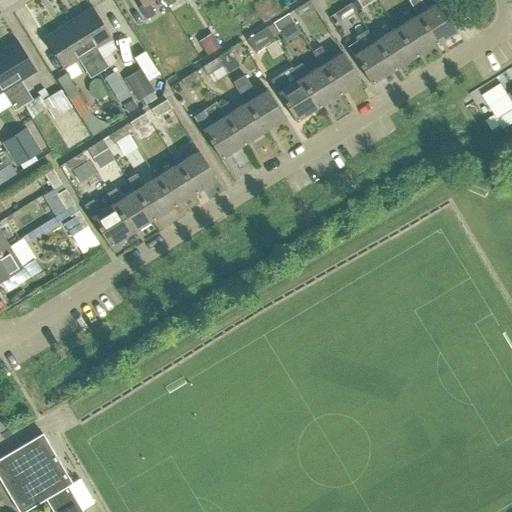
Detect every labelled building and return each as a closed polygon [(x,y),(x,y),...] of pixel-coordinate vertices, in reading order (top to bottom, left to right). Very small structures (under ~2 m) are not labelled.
[(149,2),(151,0),(139,0),(142,4),(139,6),(146,18),(155,13),(149,2)] [(299,17),(314,8),(308,0),(294,9),(299,17)] [(408,0),(417,14),(434,42),(456,29),(438,0),(426,8),(421,0),(408,0)] [(341,20),(356,10),(351,2),(335,11),(341,20)] [(67,22),(99,72),(108,66),(96,47),(111,37),(92,7),(67,22)] [(278,30),(293,21),(288,13),(273,22),(278,30)] [(413,55),(434,42),(417,14),(396,27),(413,55)] [(90,77),(99,72),(67,22),(43,37),(62,68),(78,58),(90,77)] [(254,51),(275,39),(267,26),(247,38),(254,51)] [(392,69),(413,55),(396,27),(374,40),(392,69)] [(371,82),(392,69),(374,40),(367,29),(355,36),(357,39),(347,45),(353,53),(371,82)] [(200,45),(207,56),(221,48),(214,36),(200,45)] [(47,108),(42,99),(39,95),(32,99),(20,80),(35,70),(16,40),(0,49),(0,67),(23,105),(23,104),(32,118),(47,108)] [(312,51),(320,64),(338,93),(360,80),(342,51),(329,59),(321,45),(312,51)] [(152,49),(140,54),(150,78),(162,74),(152,49)] [(207,74),(222,65),(217,57),(202,66),(207,74)] [(338,93),(320,64),(308,72),(301,62),(293,68),(299,78),(317,106),(338,93)] [(14,110),(23,105),(0,67),(0,92),(2,91),(14,110)] [(151,90),(153,89),(138,67),(123,77),(137,99),(151,90)] [(186,87),(200,78),(196,70),(181,80),(186,87)] [(245,102),(263,131),(284,117),(266,88),(256,95),(244,74),(232,81),(245,102)] [(317,106),(299,78),(286,86),(279,74),(270,79),(295,120),(317,106)] [(77,90),(67,96),(75,110),(85,104),(77,90)] [(151,90),(137,99),(142,106),(156,97),(151,90)] [(511,98),(509,93),(497,101),(502,109),(511,102),(511,98)] [(132,99),(122,105),(127,112),(137,106),(132,99)] [(156,117),(171,107),(166,99),(151,108),(156,117)] [(263,131),(245,102),(232,109),(227,101),(218,106),(241,144),(263,131)] [(194,115),(202,129),(220,157),(241,144),(218,106),(215,102),(194,115)] [(134,130),(149,121),(144,112),(129,122),(134,130)] [(113,143),(128,134),(123,126),(108,135),(113,143)] [(40,151),(27,130),(3,145),(16,165),(40,151)] [(105,148),(107,147),(102,139),(87,148),(92,156),(105,148)] [(105,148),(92,156),(99,168),(113,160),(105,148)] [(176,163),(194,192),(216,178),(198,150),(176,163)] [(85,160),(86,160),(81,152),(66,161),(71,169),(85,160)] [(155,176),(173,205),(194,192),(176,163),(164,171),(155,156),(145,162),(154,177),(155,176)] [(85,160),(71,169),(79,182),(93,173),(85,160)] [(0,179),(2,183),(19,172),(12,162),(0,169),(0,179)] [(53,187),(61,182),(51,167),(43,172),(53,187)] [(155,176),(154,177),(143,184),(137,174),(128,180),(134,189),(152,218),(173,205),(155,176)] [(66,209),(74,204),(65,189),(56,193),(66,209)] [(130,231),(152,218),(134,189),(113,203),(130,231)] [(130,231),(113,203),(100,210),(94,201),(85,207),(109,245),(130,231)] [(71,235),(79,230),(87,225),(78,210),(70,215),(71,217),(63,222),(71,235)] [(8,245),(0,249),(0,279),(21,267),(8,245)] [(52,511),(75,498),(67,485),(71,483),(42,433),(0,457),(0,480),(18,511),(22,511),(45,498),(52,511)] [(83,511),(75,498),(52,511),(83,511)]
